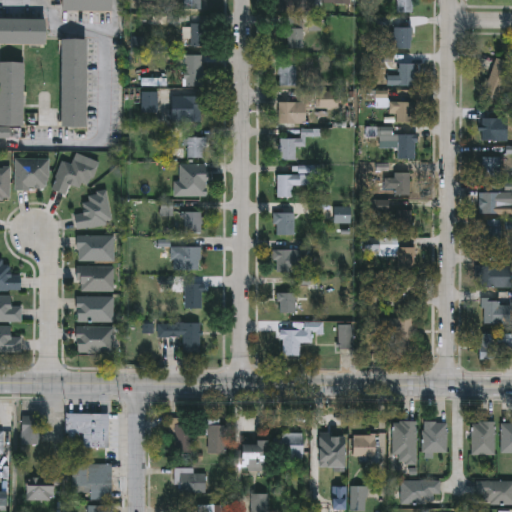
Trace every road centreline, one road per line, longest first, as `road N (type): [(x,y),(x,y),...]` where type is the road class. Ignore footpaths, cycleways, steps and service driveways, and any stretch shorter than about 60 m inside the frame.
road 1 (tertiary): [(511,387),(0,384)]
road 2 (residential): [(451,0),(447,387)]
road 3 (residential): [(246,0),(243,386)]
road 4 (residential): [(49,384),(49,249),(31,227)]
road 5 (residential): [(139,385),(138,511)]
